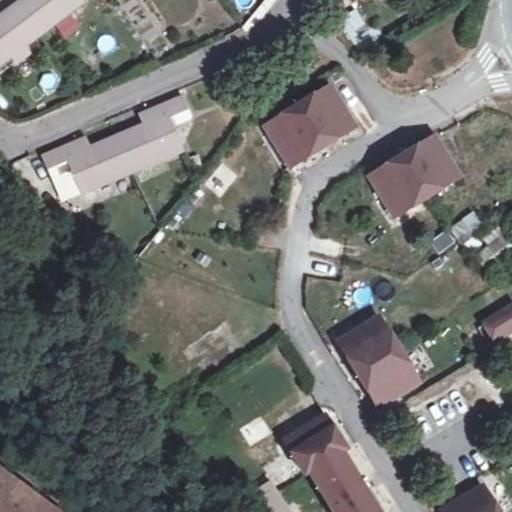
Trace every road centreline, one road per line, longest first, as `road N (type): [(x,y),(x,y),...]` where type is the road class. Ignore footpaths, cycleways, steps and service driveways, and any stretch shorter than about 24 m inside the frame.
road 1 (residential): [(406,128),(322,181),(299,252),(295,317),(395,481)]
road 2 (residential): [(0,134),(40,138),(244,54),(282,23)]
road 3 (residential): [(406,128),(322,40),(282,23)]
road 4 (residential): [(511,409),(395,481)]
